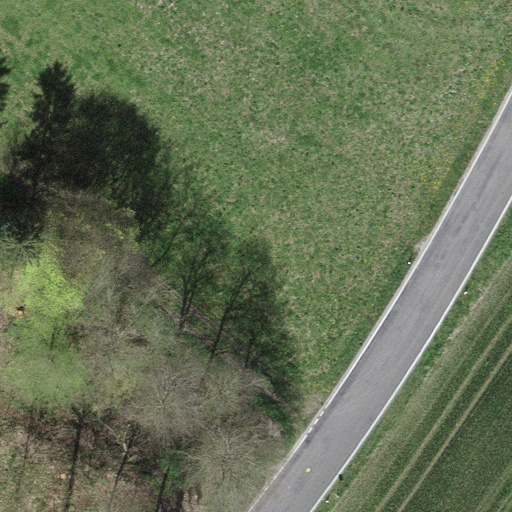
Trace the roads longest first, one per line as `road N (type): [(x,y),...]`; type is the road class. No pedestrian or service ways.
road 1 (tertiary): [(511,136),(471,217),(327,445),(273,511)]
road 2 (track): [(0,193),(327,445)]
